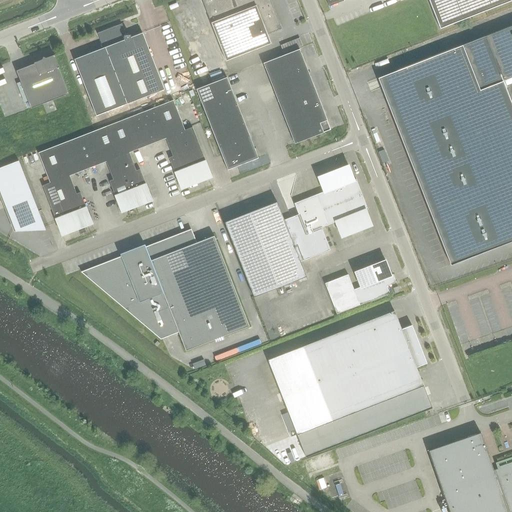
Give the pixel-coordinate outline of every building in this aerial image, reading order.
[(270,0),(201,0),(225,61),(270,43),(267,35),(281,29),(270,0)] [(511,0),(428,0),(439,29),(511,0)] [(511,25),(461,45),(406,67),(406,68),(409,76),(381,87),(381,88),(450,265),(511,241),(511,25)] [(109,29),(97,33),(103,48),(74,59),(96,116),(164,89),(142,33),(130,37),(130,36),(129,35),(128,34),(127,34),(126,34),(125,34),(124,32),(123,30),(121,28),(119,27),(116,27),(114,27),(109,29)] [(263,63),(270,81),(306,67),(299,49),(263,63)] [(59,67),(54,55),(48,57),(43,57),(42,60),(34,63),(34,64),(16,71),(31,109),(68,94),(58,68),(59,67)] [(306,67),(270,81),(277,99),(313,85),(306,67)] [(378,78),(381,87),(409,76),(406,68),(406,67),(378,78)] [(196,89),(204,110),(234,98),(226,77),(196,89)] [(284,117),(315,104),(320,103),(313,85),(277,99),(284,117)] [(234,98),(204,110),(211,130),(242,118),(234,98)] [(169,136),(185,130),(184,130),(173,100),(158,106),(169,136)] [(320,103),(315,104),(284,117),(294,144),(330,130),(320,103)] [(165,138),(169,136),(158,106),(128,118),(140,148),(165,138)] [(128,153),(129,153),(140,148),(128,118),(105,127),(117,157),(128,153)] [(242,118),(211,130),(219,150),(250,138),(242,118)] [(106,162),(106,161),(117,157),(105,127),(83,135),(84,137),(95,166),(106,162)] [(185,130),(169,136),(165,138),(172,156),(173,157),(184,152),(199,146),(192,127),(184,130),(185,130)] [(95,166),(84,137),(83,135),(68,141),(80,172),(95,166)] [(250,138),(219,150),(227,170),(258,158),(250,138)] [(65,177),(69,176),(80,172),(68,141),(53,147),(65,177)] [(199,146),(184,152),(196,182),(211,176),(199,146)] [(50,183),(65,177),(53,147),(38,153),(49,183),(50,183)] [(384,150),(378,152),(383,163),(388,161),(384,150)] [(173,157),(172,156),(169,158),(180,188),(196,182),(184,152),(173,157)] [(136,171),(129,153),(128,153),(117,157),(106,161),(106,162),(113,180),(124,175),(136,171)] [(44,226),(18,161),(0,167),(0,192),(14,228),(44,226)] [(348,165),(333,171),(344,201),(362,194),(356,179),(354,180),(348,165)] [(136,171),(124,175),(136,206),(151,200),(139,169),(136,171)] [(276,201),(224,222),(253,297),(275,288),(283,285),(306,276),(300,261),(330,250),(321,228),(327,226),(328,225),(322,210),(344,201),(333,171),(317,177),(323,192),(316,195),(294,203),(298,214),(290,217),(284,220),(276,201)] [(113,180),(109,181),(121,212),(136,206),(124,175),(113,180)] [(76,194),(69,176),(65,177),(50,183),(49,183),(42,186),(49,205),(65,199),(76,194)] [(76,194),(65,199),(76,229),(92,223),(80,192),(76,194)] [(362,194),(344,201),(356,231),(371,225),(366,210),(367,210),(362,194)] [(76,229),(65,199),(49,205),(61,235),(76,229)] [(344,201),(322,210),(328,225),(335,222),(341,237),(356,231),(344,201)] [(191,230),(154,244),(145,247),(144,244),(120,254),(121,257),(81,272),(160,339),(178,332),(185,351),(249,326),(214,236),(196,243),(191,230)] [(385,260),(370,266),(382,297),(389,294),(386,286),(396,282),(393,274),(391,275),(385,260)] [(359,305),(382,297),(370,266),(354,272),(360,287),(353,290),(348,275),(324,284),(336,314),(359,305)] [(394,311),(267,360),(305,457),(432,408),(416,367),(426,363),(411,325),(401,329),(394,311)] [(192,364),(194,370),(206,366),(203,360),(192,364)] [(511,511),(511,462),(506,464),(497,467),(497,469),(493,470),(480,432),(462,438),(427,451),(448,511),(511,511)] [(323,478),(318,480),(321,489),(326,487),(323,478)]
